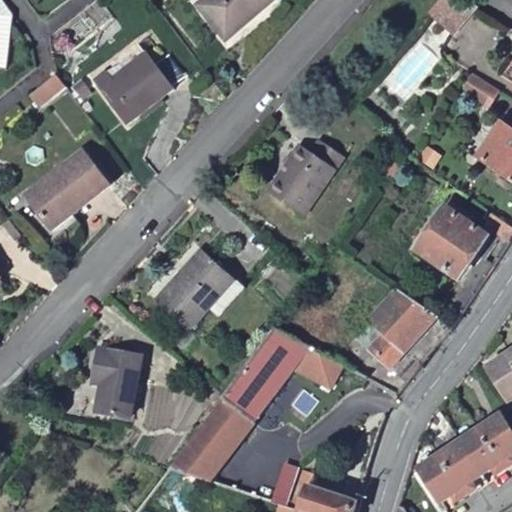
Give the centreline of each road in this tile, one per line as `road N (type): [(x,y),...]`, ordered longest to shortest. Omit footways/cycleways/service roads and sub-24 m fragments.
road 1 (residential): [(345,0),(0,376)]
road 2 (residential): [(511,275),(402,431),(377,511)]
